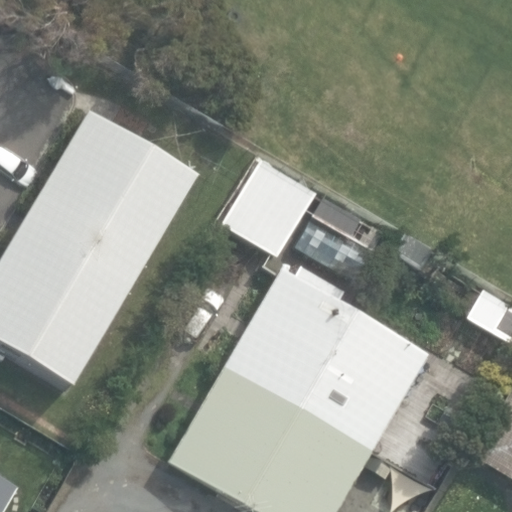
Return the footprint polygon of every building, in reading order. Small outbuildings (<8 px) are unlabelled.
[(0,254),(0,358),(64,396),(191,183),(81,118),(0,254)] [(218,228),(273,261),(311,196),(257,163),(218,228)] [(308,219),(368,254),(380,233),(320,199),(308,219)] [(164,466),(242,511),(333,511),(424,357),(331,303),(343,284),(301,259),(290,278),(278,272),(164,466)] [(511,388),(471,457),(511,482),(511,388)] [(373,501),(392,511),(406,511),(417,493),(387,476),(373,501)]
